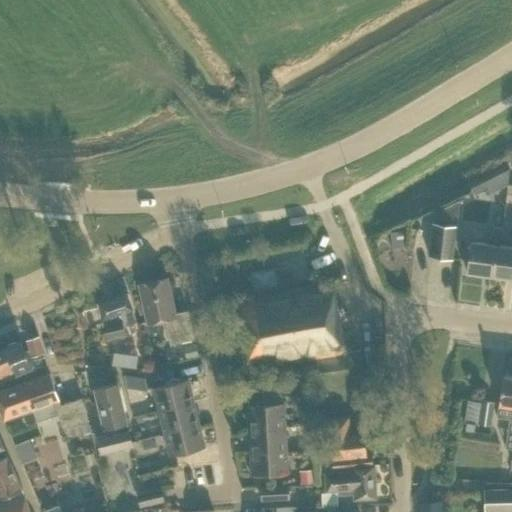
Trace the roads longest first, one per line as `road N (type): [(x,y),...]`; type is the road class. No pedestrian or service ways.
road 1 (primary): [(173,197),(247,185),(334,156),(511,56)]
road 2 (residential): [(402,511),(400,314),(511,329)]
road 3 (residential): [(237,511),(180,230)]
road 4 (residential): [(0,308),(28,304),(180,230)]
road 5 (primary): [(173,197),(0,193)]
